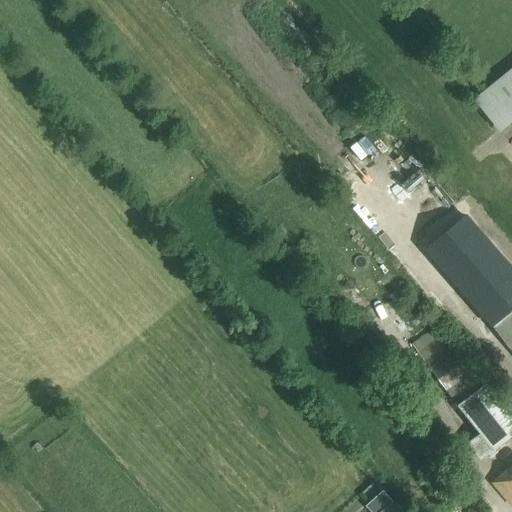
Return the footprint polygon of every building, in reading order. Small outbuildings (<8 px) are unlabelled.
[(494,65),(511,54),(511,51),(503,36),(484,48),(494,65)] [(511,349),(511,308),(492,326),(511,349)] [(480,388),(435,327),(411,344),(456,405),(478,433),(467,442),(480,460),(511,435),(511,417),(485,384),(480,388)] [(373,364),(383,360),(378,346),(367,350),(373,364)] [(357,395),(375,376),(366,368),(349,387),(357,395)] [(511,467),(495,482),(511,505),(511,467)] [(402,511),(392,501),(378,511),(402,511)]
